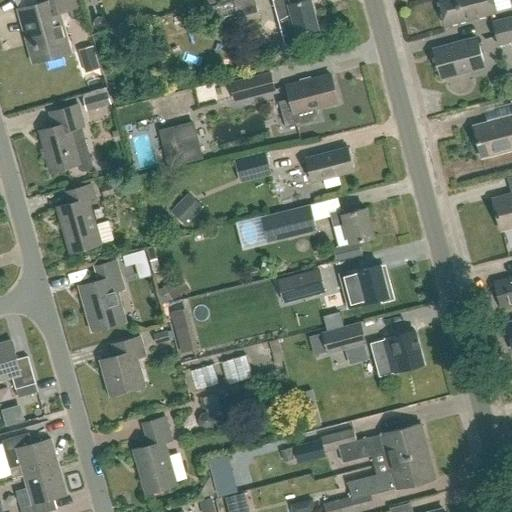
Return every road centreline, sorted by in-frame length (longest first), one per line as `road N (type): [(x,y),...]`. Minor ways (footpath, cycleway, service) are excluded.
road 1 (unclassified): [(506,511),(371,0)]
road 2 (residential): [(101,511),(41,294)]
road 3 (residential): [(41,294),(0,147)]
